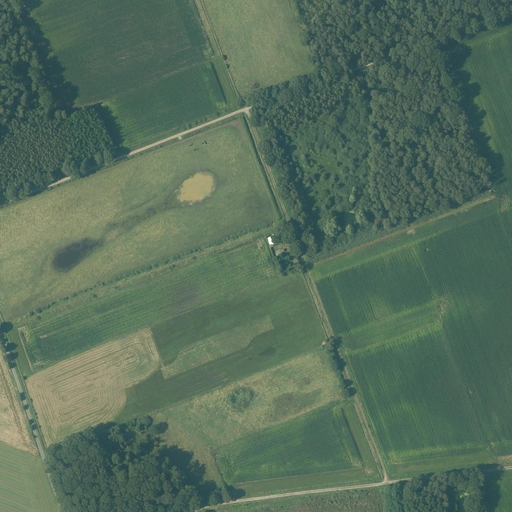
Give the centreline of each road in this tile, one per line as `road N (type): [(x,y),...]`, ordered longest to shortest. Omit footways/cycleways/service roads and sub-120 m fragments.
road 1 (track): [(387,483),(247,107)]
road 2 (track): [(511,467),(198,511)]
road 3 (track): [(0,332),(290,221)]
road 4 (track): [(247,107),(511,10)]
road 5 (track): [(0,203),(247,107)]
road 6 (unclassified): [(0,336),(58,511)]
